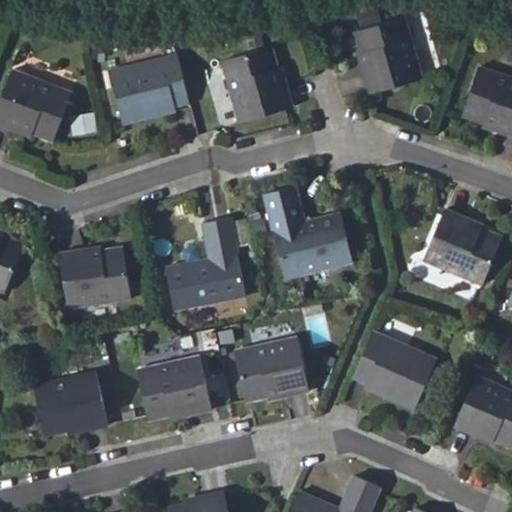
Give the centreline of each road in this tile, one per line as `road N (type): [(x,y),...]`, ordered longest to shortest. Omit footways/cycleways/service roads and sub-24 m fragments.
road 1 (residential): [(0,174),(69,201),(213,154),(237,160),(354,132),(511,186)]
road 2 (residential): [(0,503),(316,428),(499,511)]
